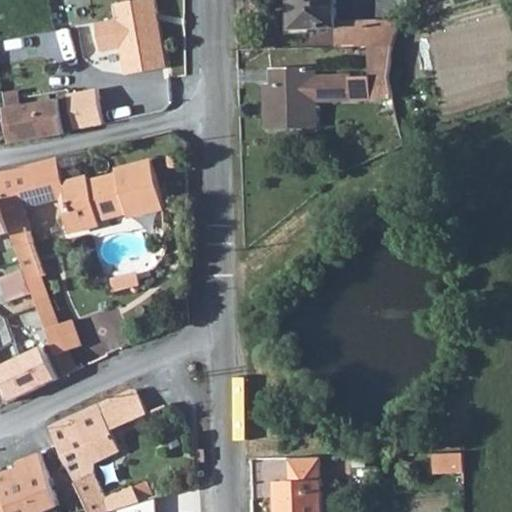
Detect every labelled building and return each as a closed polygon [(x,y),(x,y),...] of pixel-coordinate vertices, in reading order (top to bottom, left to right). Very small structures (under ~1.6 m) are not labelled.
[(157,0),(150,0),(117,5),(119,19),(98,22),(102,51),(124,48),(128,75),(168,69),(157,0)] [(363,60),(363,34),(333,34),(332,0),(289,0),(291,45),(334,44),(333,61),(363,60)] [(390,59),(403,18),(362,2),(363,34),(363,60),(368,60),(390,59)] [(369,110),(394,109),(389,92),(390,59),(368,60),(369,110)] [(350,111),(350,89),(312,91),(312,80),(271,80),(270,94),(261,94),(264,144),(313,143),(312,113),(350,111)] [(101,97),(71,100),(75,135),(105,131),(101,97)] [(61,101),(29,105),(7,107),(11,146),(65,140),(61,101)] [(57,161),(0,175),(0,195),(1,201),(5,213),(12,234),(15,245),(26,275),(39,271),(43,270),(31,237),(24,210),(69,199),(73,213),(64,216),(69,235),(94,229),(93,225),(100,223),(129,215),(130,220),(164,212),(160,196),(152,163),(116,172),(117,177),(89,184),(88,179),(63,185),(57,161)] [(5,213),(1,201),(0,201),(0,237),(12,234),(5,213)] [(39,271),(26,275),(29,282),(43,322),(56,317),(39,271)] [(141,275),(114,282),(117,294),(135,289),(137,294),(140,294),(141,288),(144,287),(141,275)] [(43,322),(52,348),(77,339),(68,313),(56,317),(43,322)] [(57,382),(42,351),(0,369),(0,380),(11,403),(57,382)] [(142,416),(132,391),(50,428),(71,475),(90,511),(111,511),(144,501),(136,483),(111,494),(97,464),(122,452),(111,429),(142,416)] [(465,451),(435,453),(436,470),(465,469),(465,451)] [(42,511),(58,507),(41,453),(19,460),(21,468),(0,475),(0,489),(7,511),(42,511)] [(319,511),(320,458),(288,459),(288,486),(275,487),(275,511),(319,511)]
